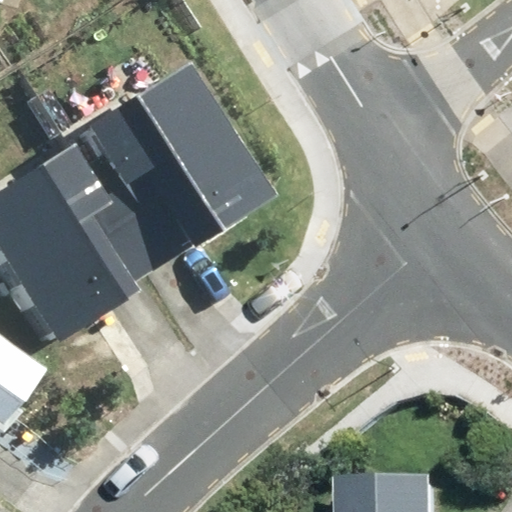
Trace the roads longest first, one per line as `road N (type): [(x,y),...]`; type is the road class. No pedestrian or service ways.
road 1 (residential): [(448,231),(379,284),(155,511)]
road 2 (residential): [(511,22),(383,129)]
road 3 (residential): [(295,0),(383,129)]
road 4 (residential): [(383,129),(448,231)]
